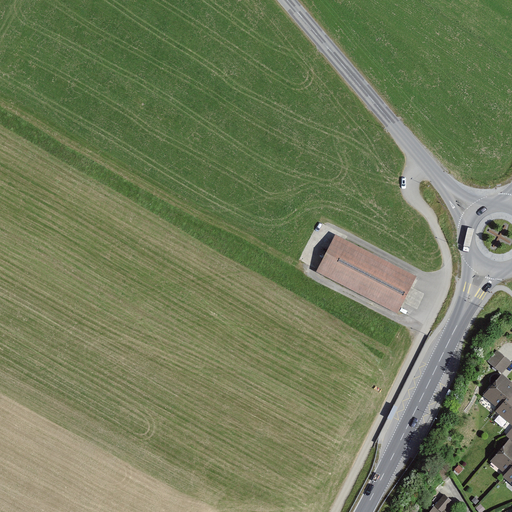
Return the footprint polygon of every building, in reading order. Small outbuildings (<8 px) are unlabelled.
[(316,274),(397,315),(416,277),(335,236),(316,274)] [(510,363),(496,351),(487,363),(501,374),(510,363)] [(511,383),(503,376),(485,398),(498,410),(495,413),(511,427),(511,426),(511,383)] [(511,430),(506,438),(509,440),(491,463),(505,474),(503,477),(511,484),(511,430)] [(445,511),(453,502),(444,495),(430,511),(445,511)]
